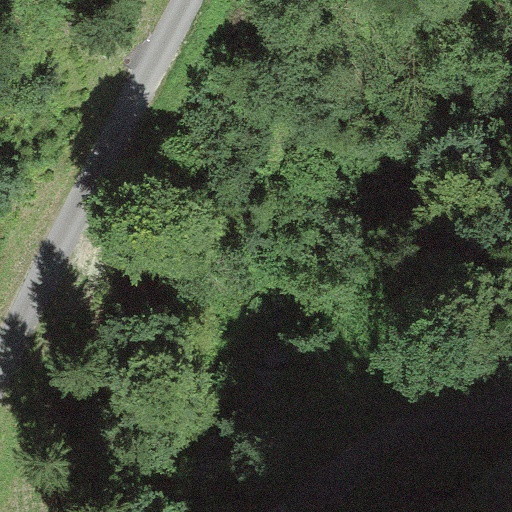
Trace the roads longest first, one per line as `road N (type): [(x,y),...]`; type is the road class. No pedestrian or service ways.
road 1 (track): [(0,365),(49,248),(189,0)]
road 2 (track): [(511,407),(423,425),(374,454),(307,511)]
